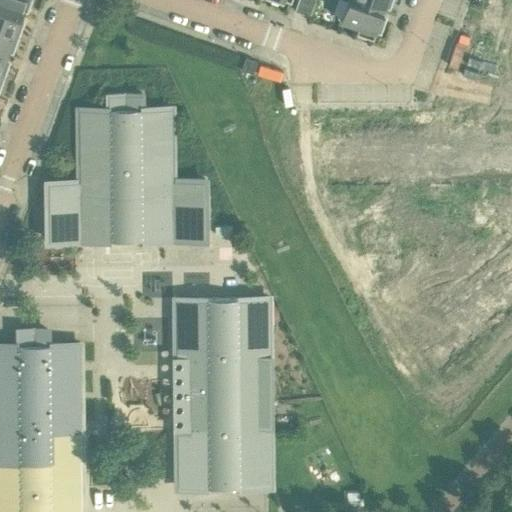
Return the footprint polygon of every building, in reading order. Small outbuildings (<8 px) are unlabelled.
[(0,0),(0,6),(20,14),(24,5),(28,6),(30,0),(0,0)] [(309,15),(314,0),(297,0),(294,10),(309,15)] [(379,20),(382,10),(353,0),(345,0),(339,18),(358,25),(355,32),(372,38),(375,31),(380,33),(384,21),(379,20)] [(390,3),(391,0),(353,0),(382,10),(386,1),(390,3)] [(17,24),(20,14),(0,6),(0,29),(18,36),(21,25),(17,24)] [(511,39),(463,22),(447,68),(511,90),(511,39)] [(18,36),(0,29),(0,52),(6,55),(9,46),(14,47),(18,36)] [(256,61),(245,57),(241,68),(252,72),(256,61)] [(320,77),(304,123),(331,133),(327,144),(340,149),(348,126),(335,121),(347,86),(320,77)] [(204,178),(176,179),(173,179),(171,107),(142,107),(142,93),(107,94),(107,108),(78,108),(78,180),(46,180),(46,183),(47,239),(108,239),(108,240),(121,241),(131,240),(142,239),(144,239),(144,238),(205,237),(205,222),(204,178)] [(348,126),(340,149),(353,153),(358,139),(386,149),(400,109),(373,99),(361,131),(348,126)] [(400,109),(386,149),(413,159),(408,173),(422,177),(430,155),(416,150),(428,118),(400,109)] [(430,155),(422,177),(435,182),(440,168),(467,178),(482,137),(454,128),(447,148),(443,159),(430,155)] [(482,137),(467,178),(495,188),(490,202),(503,206),(511,184),(498,179),(509,147),(482,137)] [(511,183),(511,184),(503,206),(511,209),(511,183)] [(346,212),(324,223),(337,249),(381,226),(361,188),(340,199),(346,212)] [(231,225),(214,225),(215,234),(232,233),(231,225)] [(381,226),(337,249),(350,274),(379,260),(385,272),(406,262),(400,249),(394,252),(381,226)] [(391,285),(363,300),(376,325),(420,303),(407,277),(413,274),(406,262),(385,272),(391,285)] [(265,366),(269,356),(268,297),(174,298),(175,357),(185,357),(185,370),(185,373),(184,379),(183,386),(183,392),(183,394),(184,401),(184,408),(186,414),(186,427),(176,427),(177,486),(270,485),(270,426),(266,416),(265,405),(266,402),(267,399),(268,396),(268,392),(268,389),(268,386),(267,383),(266,380),(264,377),(265,366)] [(420,303),(376,325),(389,351),(411,339),(418,352),(439,341),(420,303)] [(495,317),(485,328),(504,344),(511,333),(511,309),(501,322),(495,317)] [(482,344),(464,366),(501,398),(511,384),(511,369),(495,354),(504,344),(485,328),(476,339),(482,344)] [(81,511),(82,510),(80,342),(47,343),(47,329),(18,329),(18,343),(0,343),(0,511),(81,511)] [(438,382),(429,392),(447,408),(456,397),(482,420),(501,398),(464,366),(445,388),(438,382)]
